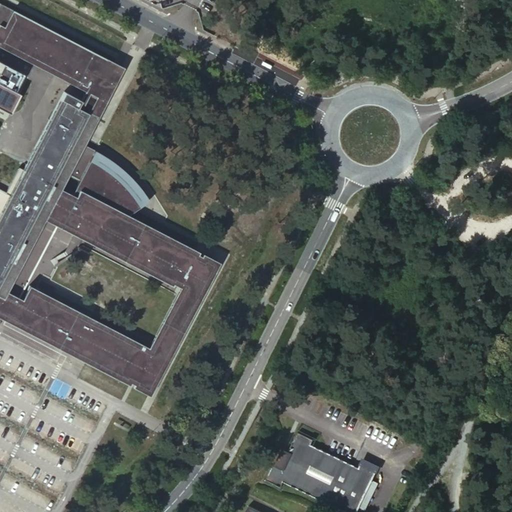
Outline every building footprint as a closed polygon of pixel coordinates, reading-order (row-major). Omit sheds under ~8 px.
[(0,47),(70,83),(108,102),(125,68),(0,2),(0,47)] [(0,113),(4,116),(6,112),(11,114),(21,95),(16,92),(25,75),(0,61),(0,113)] [(82,150),(108,102),(70,83),(37,146),(53,154),(36,187),(7,203),(34,217),(0,282),(0,310),(6,313),(8,310),(25,319),(33,323),(39,327),(62,341),(73,347),(72,350),(88,358),(86,362),(91,365),(95,358),(113,365),(119,368),(127,372),(133,361),(141,364),(150,347),(28,283),(19,279),(50,219),(59,224),(181,287),(199,251),(128,215),(126,216),(123,213),(141,200),(143,200),(126,180),(118,172),(103,161),(94,156),(82,150)] [(37,146),(20,178),(36,187),(53,154),(37,146)] [(7,203),(36,187),(20,178),(7,203)] [(0,282),(34,217),(7,203),(0,216),(0,331),(58,362),(64,351),(86,362),(88,358),(72,350),(73,347),(62,341),(39,327),(33,323),(25,319),(8,310),(6,313),(0,310),(0,282)] [(19,279),(28,283),(59,224),(50,219),(19,279)] [(181,287),(150,347),(141,364),(131,382),(134,384),(133,387),(151,396),(220,262),(199,251),(181,287)] [(95,358),(91,365),(133,387),(134,384),(131,382),(141,364),(133,361),(127,372),(119,368),(113,365),(95,358)] [(363,511),(364,511),(388,464),(371,456),(368,461),(318,438),(320,432),(304,425),(296,441),(300,442),(295,445),(293,447),(290,449),(288,451),(284,457),(282,461),(279,459),(277,458),(270,474),(286,482),(288,477),(363,511)] [(293,447),(295,445),(288,441),(279,459),(282,461),(284,457),(288,451),(290,449),(293,447)] [(263,511),(246,503),(241,511),(263,511)]
